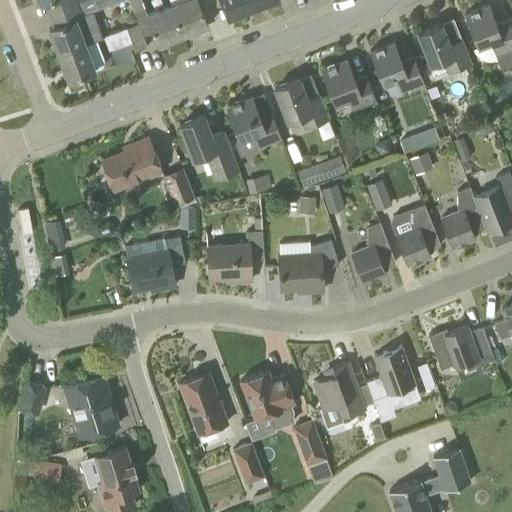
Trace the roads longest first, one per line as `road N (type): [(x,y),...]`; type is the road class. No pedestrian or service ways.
road 1 (residential): [(122,323),(184,313),(297,325),(361,319),(511,260)]
road 2 (residential): [(51,131),(388,0)]
road 3 (residential): [(122,323),(46,342),(28,338),(18,324),(0,222)]
road 4 (residential): [(182,511),(122,323)]
road 5 (track): [(306,511),(345,469),(433,434)]
road 6 (residential): [(51,131),(0,1)]
